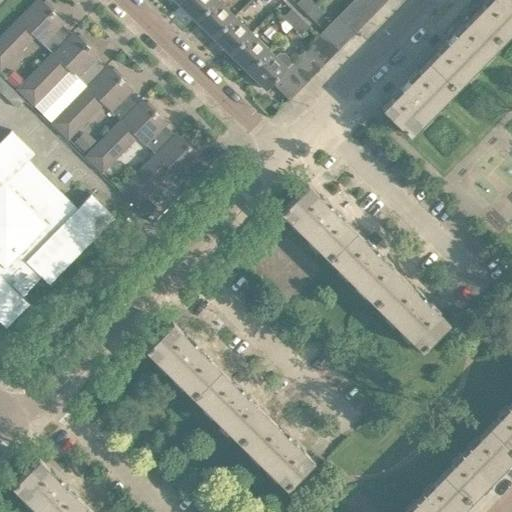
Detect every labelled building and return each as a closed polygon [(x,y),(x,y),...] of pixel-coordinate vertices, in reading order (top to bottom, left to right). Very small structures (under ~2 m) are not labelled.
[(51,52),(72,32),(59,19),(57,21),(53,17),(55,15),(50,10),(52,8),(44,0),(43,0),(42,2),(39,0),(34,0),(0,35),(0,70),(34,36),(51,52)] [(181,0),(177,4),(195,21),(215,0),(181,0)] [(215,0),(195,21),(212,38),(234,16),(218,0),(215,0)] [(305,13),(314,4),(309,0),(298,0),(295,3),(305,13)] [(351,0),(330,22),(347,39),(385,0),(351,0)] [(511,0),(485,0),(473,13),(501,40),(511,28),(511,0)] [(313,21),(322,12),(314,4),(305,13),(313,21)] [(291,27),(300,18),(290,8),(281,17),(291,27)] [(473,13),(427,60),(455,88),(501,40),(473,13)] [(251,33),(234,16),(212,38),(230,55),(251,33)] [(300,35),(308,26),(300,18),(291,27),(300,35)] [(322,30),(339,47),(347,39),(330,22),(322,30)] [(50,122),(83,88),(85,85),(86,86),(106,65),(93,53),(92,55),(87,50),(89,49),(84,44),(87,42),(78,33),(76,36),(72,32),(51,52),(16,88),(33,105),(50,122)] [(230,55),(247,72),(269,50),(251,33),(230,55)] [(318,34),(310,42),(327,59),(335,51),(318,34)] [(320,67),(327,59),(310,42),(302,50),(320,67)] [(269,50),(247,72),(264,89),(271,82),(286,67),(292,60),(284,52),(277,52),(274,55),(269,50)] [(271,82),(288,99),(320,67),(302,50),(292,60),(286,67),(271,82)] [(427,60),(381,107),(409,135),(455,88),(427,60)] [(120,119),(140,99),(128,86),(126,88),(122,84),(123,82),(119,78),(121,75),(112,67),(110,69),(106,65),(86,86),(85,85),(83,88),(50,122),(67,139),(103,103),(120,119)] [(0,92),(16,108),(23,100),(0,78),(0,92)] [(154,153),(174,132),(162,120),(160,122),(156,118),(158,116),(153,111),(155,109),(147,100),(144,103),(140,99),(120,119),(84,155),(101,172),(137,136),(154,153)] [(71,135),(82,150),(95,140),(85,125),(71,135)] [(48,283),(99,232),(114,217),(90,194),(76,209),(39,173),(36,176),(23,163),(33,153),(10,129),(0,139),(0,322),(5,327),(28,303),(27,302),(27,303),(20,297),(41,276),(48,283)] [(186,189),(207,167),(198,159),(200,157),(196,154),(194,155),(190,151),(192,149),(187,145),(189,142),(181,134),(179,136),(174,132),(154,153),(118,189),(135,206),(171,170),(179,177),(176,179),(186,189)] [(326,257),(354,229),(307,183),(279,211),(326,257)] [(144,201),(139,207),(148,215),(153,210),(144,201)] [(374,303),(401,276),(354,229),(326,257),(374,303)] [(374,303),(421,350),(432,338),(448,322),(438,312),(401,276),(374,303)] [(171,321),(144,349),(191,395),(218,367),(171,321)] [(238,441),(266,414),(218,367),(191,395),(238,441)] [(511,400),(488,425),(511,449),(511,400)] [(266,414),(238,441),(286,488),(313,460),(266,414)] [(442,472),(469,500),(511,456),(511,449),(488,425),(473,440),(442,472)] [(38,511),(76,511),(85,503),(38,457),(10,485),(38,511)] [(402,511),(457,511),(469,500),(442,472),(402,511)] [(93,511),(85,503),(76,511),(93,511)]
